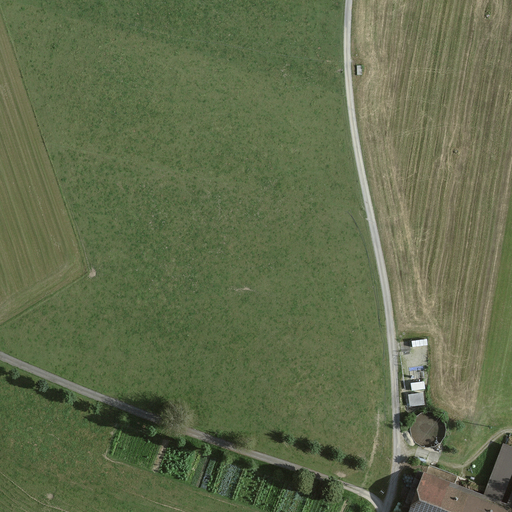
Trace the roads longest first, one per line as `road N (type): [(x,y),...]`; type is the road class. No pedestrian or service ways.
road 1 (track): [(349,0),(347,92),(391,347),(396,447),(385,511)]
road 2 (track): [(0,355),(365,493),(381,511)]
